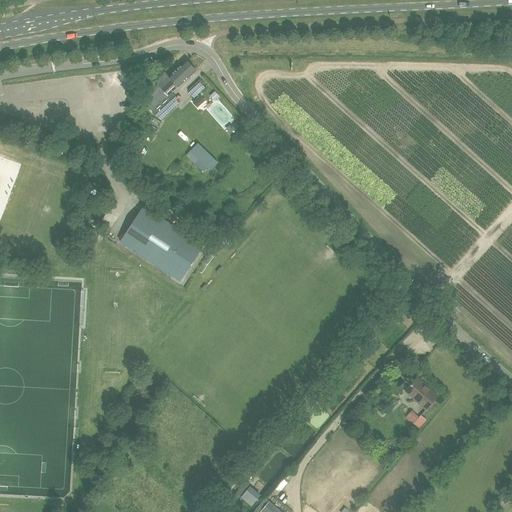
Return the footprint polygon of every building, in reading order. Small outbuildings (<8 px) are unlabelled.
[(161,120),(168,113),(176,106),(168,96),(178,87),(196,71),(187,60),(169,77),(164,71),(152,95),(155,99),(148,106),(152,111),(161,120)] [(189,93),(194,99),(205,88),(202,85),(204,83),(201,79),(189,90),(189,93)] [(219,97),(215,92),(210,96),(214,102),(219,97)] [(213,159),(197,144),(185,156),(192,162),(195,158),(205,168),(204,170),(209,175),(218,166),(212,160),(213,159)] [(101,203),(92,216),(100,222),(109,208),(101,203)] [(121,241),(120,242),(180,281),(203,246),(144,206),(143,207),(152,213),(130,247),(121,241)] [(426,409),(438,396),(417,378),(405,391),(426,409)] [(426,420),(422,417),(415,425),(419,428),(426,420)] [(260,495),(245,483),(237,493),(252,505),(260,495)] [(282,511),(269,501),(265,498),(253,511),(282,511)]
